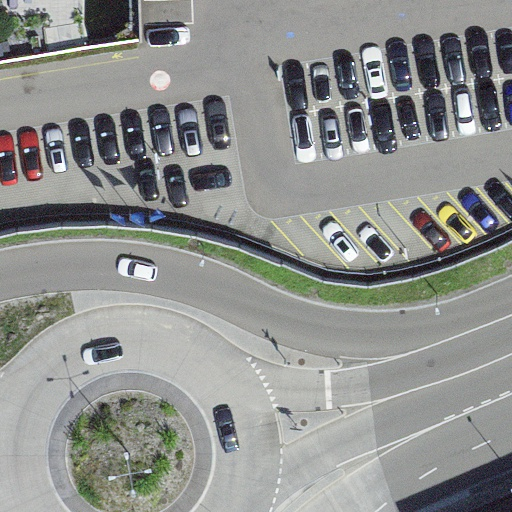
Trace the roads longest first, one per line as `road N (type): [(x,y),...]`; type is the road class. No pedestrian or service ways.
road 1 (primary): [(511,299),(392,332),(307,328),(188,283),(79,275),(0,284)]
road 2 (primary): [(511,343),(367,388),(220,381)]
road 3 (primary): [(239,501),(293,466),(419,411),(510,415)]
road 4 (primary): [(220,381),(185,353),(142,340),(97,344),(58,365),(29,399)]
road 5 (secondary): [(349,511),(510,415)]
road 6 (primary): [(239,501),(246,438),(220,381)]
